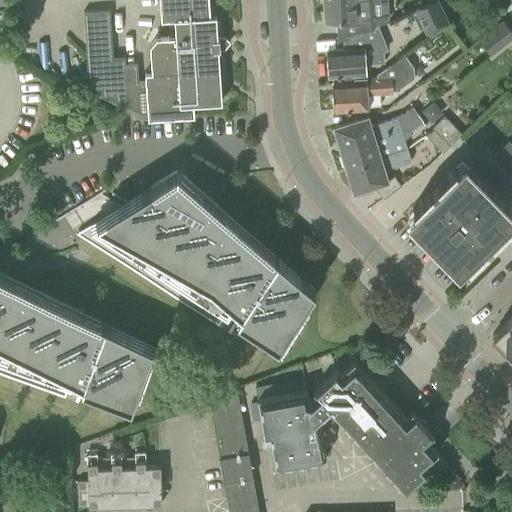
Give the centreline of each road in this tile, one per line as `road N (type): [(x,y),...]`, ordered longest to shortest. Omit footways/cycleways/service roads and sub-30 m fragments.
road 1 (residential): [(289,140),(129,153),(0,198)]
road 2 (residential): [(455,338),(312,185),(289,140)]
road 3 (residential): [(289,140),(274,0)]
